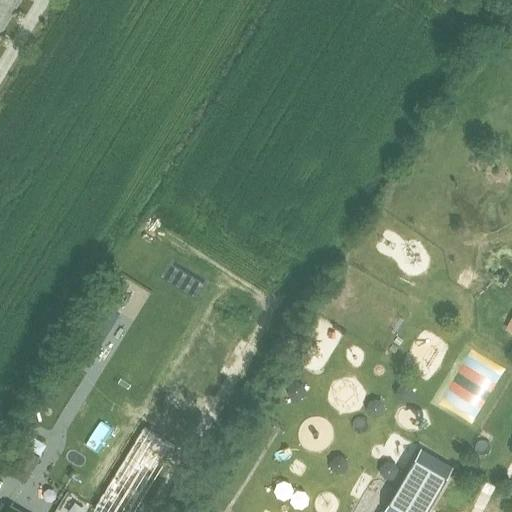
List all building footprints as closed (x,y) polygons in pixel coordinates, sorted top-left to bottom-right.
[(0,0),(0,32),(19,0),(0,0)] [(258,311),(224,291),(105,491),(94,508),(100,511),(134,511),(187,426),(258,311)] [(60,347),(88,363),(108,328),(80,312),(60,347)] [(26,482),(40,458),(15,445),(0,468),(26,482)] [(413,455),(380,511),(427,511),(449,476),(447,474),(451,467),(441,462),(437,469),(413,455)]
